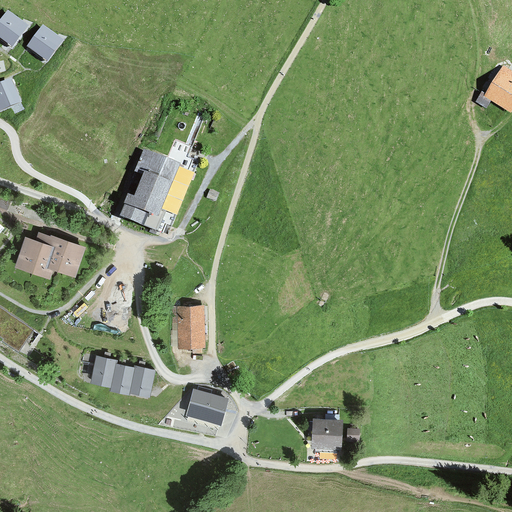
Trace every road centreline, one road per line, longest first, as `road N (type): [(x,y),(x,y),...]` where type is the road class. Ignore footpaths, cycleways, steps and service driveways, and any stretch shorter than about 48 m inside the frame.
road 1 (track): [(430,323),(442,259),(480,148),(469,105),(482,77),(470,0)]
road 2 (track): [(511,301),(482,302),(399,338),(338,352),(247,415)]
road 3 (track): [(243,457),(252,465),(328,470),(388,458),(511,471)]
road 4 (track): [(235,450),(122,426),(0,360)]
road 5 (track): [(129,238),(140,320),(164,375),(209,385)]
road 6 (track): [(259,117),(213,284)]
road 7 (track): [(173,237),(216,163),(259,117)]
road 8 (track): [(327,0),(259,117)]
road 9 (track): [(0,130),(29,174),(84,200),(97,216)]
